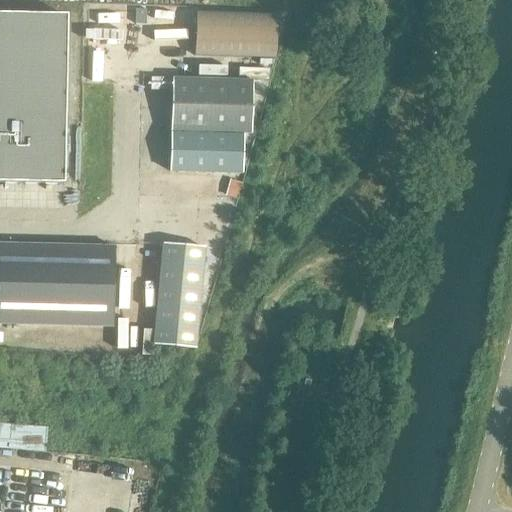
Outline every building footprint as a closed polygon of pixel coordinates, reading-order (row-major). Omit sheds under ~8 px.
[(147,11),(136,11),(135,26),(146,26),(147,11)] [(196,15),(195,58),(275,60),(276,18),(196,15)] [(0,186),(63,188),(68,20),(0,17),(0,186)] [(169,79),(168,135),(253,137),(255,81),(169,79)] [(171,133),(169,173),(241,175),(243,135),(171,133)] [(0,246),(0,326),(113,329),(115,249),(0,246)] [(194,355),(205,256),(163,251),(152,351),(194,355)]
